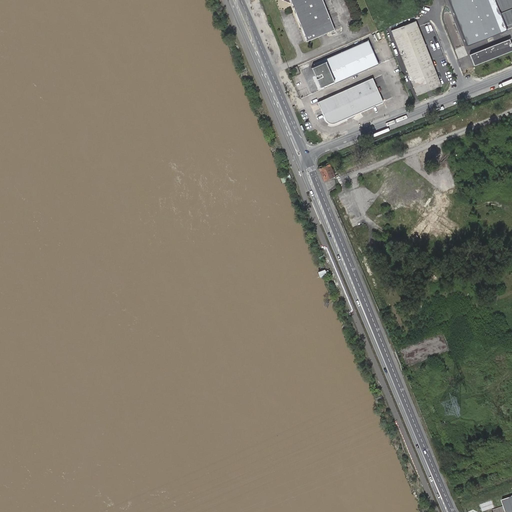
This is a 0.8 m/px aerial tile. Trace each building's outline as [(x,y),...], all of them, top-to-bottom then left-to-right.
[(290,0),(292,4),(306,41),(335,30),(323,0),(290,0)] [(511,0),(452,0),(456,10),(453,11),(467,45),(507,30),(506,26),(511,24),(511,0)] [(390,29),(415,94),(439,85),(414,20),(390,29)] [(319,77),(322,85),(323,87),(378,63),(367,39),(313,63),(314,65),(317,74),(315,75),(316,78),(319,77)] [(511,43),(509,39),(470,54),(474,65),(511,50),(511,46),(511,45),(510,45),(509,44),(511,43)] [(319,86),(322,85),(319,77),(316,78),(315,75),(317,74),(314,65),(311,67),(319,86)] [(382,101),(371,77),(317,101),(324,119),(326,121),(327,122),(329,123),(331,123),(333,122),(382,101)] [(435,146),(418,152),(422,165),(434,161),(434,162),(440,160),(435,146)] [(319,167),(324,180),(334,176),(333,173),(334,173),(332,167),(331,168),(329,163),(319,167)] [(384,199),(396,206),(400,200),(409,206),(422,186),(417,183),(413,189),(390,174),(385,181),(392,186),(384,199)] [(433,227),(449,239),(457,227),(442,216),(451,203),(441,196),(432,208),(427,205),(419,216),(422,218),(410,235),(421,243),(433,227)] [(511,511),(511,496),(503,500),(507,511),(511,511)]
